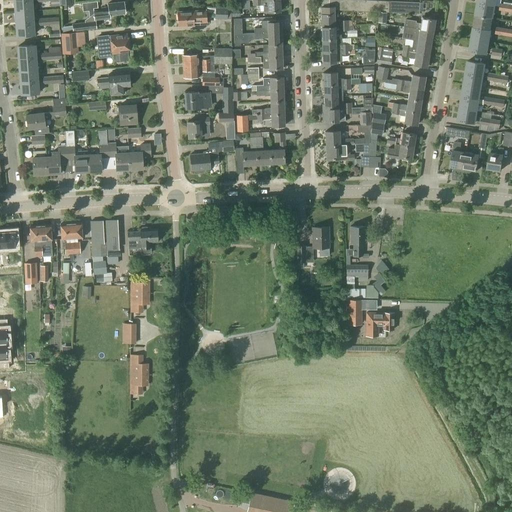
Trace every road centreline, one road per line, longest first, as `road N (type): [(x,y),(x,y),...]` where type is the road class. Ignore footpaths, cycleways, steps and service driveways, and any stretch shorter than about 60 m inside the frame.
road 1 (residential): [(511,261),(408,337),(498,500),(495,511)]
road 2 (residential): [(179,511),(170,463),(175,198)]
road 3 (residential): [(175,198),(156,0)]
road 4 (residential): [(423,193),(453,0)]
road 5 (residential): [(308,191),(300,0)]
road 6 (secondary): [(175,198),(16,206)]
road 7 (secondary): [(308,191),(175,198)]
